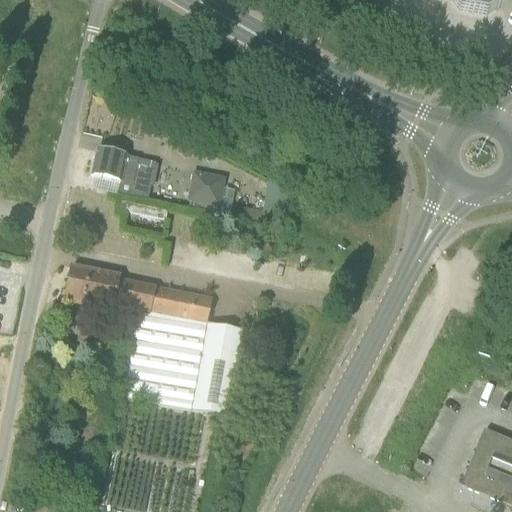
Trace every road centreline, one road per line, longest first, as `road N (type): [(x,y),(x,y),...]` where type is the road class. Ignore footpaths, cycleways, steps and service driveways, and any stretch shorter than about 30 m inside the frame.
road 1 (residential): [(42,253),(386,316)]
road 2 (tertiary): [(442,137),(191,0)]
road 3 (unclassified): [(42,253),(99,0)]
road 4 (tertiary): [(286,511),(386,316)]
road 5 (unclassified): [(0,457),(42,253)]
road 6 (tertiary): [(386,316),(456,191)]
